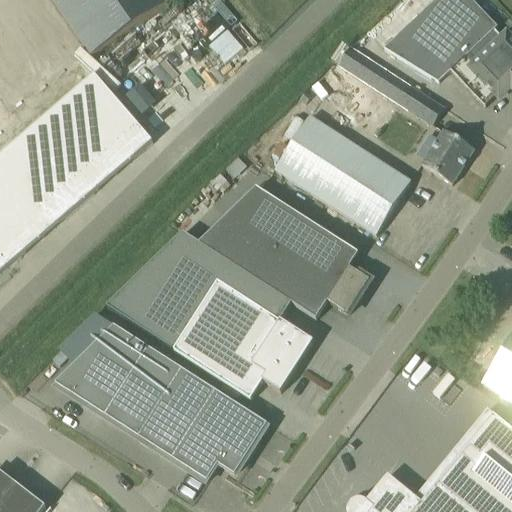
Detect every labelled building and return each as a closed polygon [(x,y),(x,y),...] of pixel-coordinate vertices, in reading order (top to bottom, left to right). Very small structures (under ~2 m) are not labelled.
[(172,0),(50,0),(91,59),(175,3),(172,0)] [(438,0),(384,51),(439,85),(451,74),(485,110),(486,109),(485,108),(496,97),(499,100),(511,87),(511,41),(506,35),(502,40),(495,32),(498,30),(469,0),(438,0)] [(349,51),(338,68),(399,107),(433,130),(444,112),(410,90),(349,51)] [(95,78),(0,159),(0,277),(153,145),(95,78)] [(275,174),(376,239),(411,185),(310,120),(275,174)] [(422,168),(452,188),(474,154),(444,134),(422,168)] [(359,257),(256,191),(199,247),(316,323),(328,305),(348,318),(370,284),(350,271),(359,257)] [(291,307),(199,247),(182,236),(106,310),(251,403),(263,384),(281,396),(314,345),(280,324),(291,307)] [(56,387),(208,484),(218,467),(235,478),(267,428),(114,330),(56,387)] [(511,338),(482,386),(511,405),(511,338)] [(511,511),(511,432),(494,418),(421,506),(388,478),(367,504),(362,502),(356,502),(352,506),(350,511),(349,511),(511,511)] [(0,474),(0,511),(44,511),(46,510),(45,510),(0,474)]
